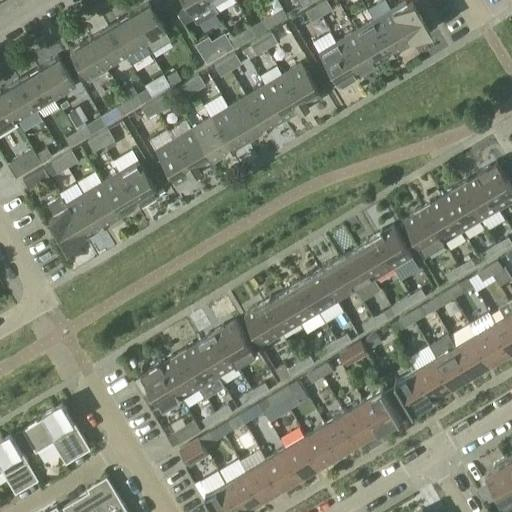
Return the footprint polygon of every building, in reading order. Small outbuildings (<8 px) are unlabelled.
[(196,23),(216,11),(211,3),(211,2),(210,0),(182,0),(191,14),(192,14),(196,23)] [(327,0),(322,0),(315,4),(322,14),(332,8),(327,0)] [(408,5),(404,0),(403,0),(391,8),(411,42),(425,34),(422,28),(427,25),(413,2),(408,5)] [(148,2),(128,14),(150,50),(170,38),(148,2)] [(305,10),(311,20),(322,14),(315,4),(305,10)] [(287,15),(282,7),(271,13),(276,21),(287,15)] [(411,42),(391,8),(373,18),(392,51),(396,48),(398,50),(411,42)] [(260,19),(265,27),(276,21),(271,13),(260,19)] [(128,14),(109,26),(125,54),(126,53),(131,62),(150,50),(128,14)] [(373,18),(355,29),(375,64),(389,55),(388,53),(392,51),(373,18)] [(250,25),(232,36),(237,45),(255,33),(250,25)] [(109,26),(89,38),(106,65),(125,54),(109,26)] [(355,29),(337,40),(356,72),(360,70),(362,72),(375,64),(355,29)] [(271,30),(260,37),(267,47),(277,41),(271,30)] [(221,43),(227,51),(237,45),(232,36),(221,43)] [(250,43),(256,53),(267,47),(260,37),(250,43)] [(85,77),(106,65),(89,38),(69,50),(85,77)] [(353,77),(352,75),(356,72),(337,40),(318,51),(338,86),(353,77)] [(235,52),(224,58),(230,68),(241,62),(235,52)] [(58,56),(38,68),(55,96),(75,84),(58,56)] [(214,64),(220,75),(230,68),(224,58),(214,64)] [(301,62),(282,73),(301,105),(305,103),(307,105),(321,96),(301,62)] [(38,68),(18,80),(35,107),(55,96),(38,68)] [(180,78),(175,69),(165,75),(170,84),(180,78)] [(205,83),(199,73),(188,80),(194,90),(205,83)] [(282,73),(264,84),(284,118),(298,110),(297,108),(301,105),(282,73)] [(154,81),(159,90),(170,84),(165,75),(154,81)] [(35,107),(18,80),(0,90),(0,93),(15,119),(35,107)] [(178,86),(184,96),(194,90),(188,80),(178,86)] [(271,126),(284,118),(264,84),(246,94),(265,127),(269,124),(271,126)] [(0,128),(15,119),(0,93),(0,128)] [(136,93),(126,99),(131,107),(141,101),(136,93)] [(246,94),(228,105),(248,139),(262,131),(261,129),(265,127),(246,94)] [(162,95),(153,100),(152,101),(158,111),(168,105),(162,95)] [(115,105),(120,114),(131,107),(126,99),(115,105)] [(142,107),(148,117),(158,111),(152,101),(142,107)] [(248,139),(228,105),(210,116),(229,148),(233,146),(235,148),(248,139)] [(75,108),(66,112),(74,126),(82,121),(75,108)] [(229,148),(210,116),(192,127),(212,161),(226,153),(225,151),(229,148)] [(90,131),(86,123),(75,130),(80,138),(90,131)] [(212,161),(192,127),(174,138),(193,170),(197,167),(199,169),(212,161)] [(107,128),(97,134),(103,144),(113,138),(107,128)] [(65,136),(69,144),(80,138),(75,130),(65,136)] [(87,140),(93,150),(103,144),(97,134),(87,140)] [(190,174),(189,172),(193,170),(174,138),(155,149),(175,183),(190,174)] [(40,160),(41,161),(51,155),(46,146),(36,153),(40,160)] [(32,147),(7,162),(15,175),(40,160),(32,147)] [(72,149),(61,156),(67,166),(78,160),(72,149)] [(51,162),(57,172),(67,166),(61,156),(51,162)] [(138,159),(119,170),(138,202),(142,200),(143,202),(158,193),(138,159)] [(511,183),(498,160),(478,171),(500,207),(511,200),(511,183)] [(49,176),(43,166),(23,179),(29,189),(49,176)] [(119,170),(101,181),(121,215),(135,207),(134,205),(138,202),(119,170)] [(479,173),(461,184),(482,218),(500,207),(478,171),(479,173)] [(121,215),(101,181),(83,192),(102,224),(106,221),(107,223),(121,215)] [(442,195),(463,229),(482,218),(461,184),(442,195)] [(83,192),(65,202),(85,237),(99,229),(98,226),(102,224),(83,192)] [(442,195),(424,206),(444,241),(463,229),(442,195)] [(60,196),(47,205),(51,211),(54,216),(49,219),(63,243),(68,239),(71,245),(85,237),(65,202),(64,203),(60,196)] [(405,218),(425,252),(444,241),(424,206),(405,218)] [(395,224),(376,235),(394,266),(413,255),(395,224)] [(376,235),(357,246),(375,277),(394,266),(376,235)] [(511,239),(509,235),(496,243),(500,250),(511,242),(511,239)] [(483,250),(488,257),(500,250),(496,243),(483,250)] [(357,246),(338,257),(357,288),(375,277),(357,246)] [(338,257),(320,268),(338,299),(357,288),(338,257)] [(476,264),(472,257),(459,265),(463,272),(476,264)] [(504,267),(498,258),(488,264),(493,273),(504,267)] [(478,270),(483,279),(493,273),(488,264),(478,270)] [(459,265),(446,273),(450,280),(463,272),(459,265)] [(320,268),(301,279),(320,310),(338,299),(320,268)] [(301,279),(283,290),(301,321),(320,310),(301,279)] [(460,281),(449,287),(454,296),(465,290),(460,281)] [(422,287),(411,294),(415,301),(426,294),(422,287)] [(438,293),(444,302),(454,296),(449,287),(438,293)] [(283,332),(301,321),(283,290),(264,301),(283,332)] [(400,301),(404,307),(415,301),(411,294),(400,301)] [(504,314),(494,319),(511,348),(511,304),(509,300),(500,306),(504,314)] [(245,313),(264,344),(283,332),(264,301),(245,313)] [(425,314),(419,304),(409,310),(415,320),(425,314)] [(385,310),(374,316),(378,323),(389,317),(385,310)] [(405,326),(415,320),(409,310),(399,317),(405,326)] [(363,323),(367,330),(378,323),(374,316),(363,323)] [(257,352),(236,318),(217,329),(238,364),(257,352)] [(494,364),(511,353),(511,348),(494,319),(475,331),(494,364)] [(238,364),(217,329),(199,340),(219,375),(238,364)] [(382,339),(377,330),(366,336),(372,346),(382,339)] [(475,331),(455,343),(475,376),(494,364),(475,331)] [(352,338),(348,332),(337,338),(341,345),(352,338)] [(326,345),(330,352),(341,345),(337,338),(326,345)] [(219,375),(199,340),(180,351),(201,386),(219,375)] [(367,349),(361,340),(351,346),(356,355),(367,349)] [(455,343),(436,354),(455,387),(475,376),(455,343)] [(162,362),(161,360),(161,361),(182,397),(201,386),(180,351),(162,362)] [(315,361),(311,354),(299,360),(304,368),(315,361)] [(416,366),(436,399),(455,387),(436,354),(416,366)] [(328,359),(318,366),(323,375),(334,369),(328,359)] [(288,367),(293,374),(304,368),(299,360),(288,367)] [(141,372),(163,408),(182,397),(161,361),(141,372)] [(307,372),(313,381),(323,375),(318,366),(307,372)] [(396,378),(415,411),(436,399),(416,366),(396,378)] [(265,381),(253,388),(257,396),(270,388),(265,381)] [(289,383),(278,389),(284,398),(295,392),(289,383)] [(383,385),(363,397),(383,430),(403,418),(383,385)] [(240,396),(244,403),(257,396),(253,388),(240,396)] [(268,395),(274,404),(284,398),(278,389),(268,395)] [(363,397),(344,409),(363,442),(383,430),(363,397)] [(91,448),(63,400),(43,413),(45,416),(23,429),(36,451),(54,441),(66,462),(91,448)] [(233,410),(229,403),(216,411),(220,418),(233,410)] [(249,406),(239,412),(245,422),(255,416),(249,406)] [(324,421),(344,454),(363,442),(344,409),(324,421)] [(203,418),(207,425),(220,418),(216,411),(203,418)] [(228,419),(233,429),(245,422),(239,412),(228,419)] [(195,418),(173,431),(179,442),(201,429),(195,418)] [(304,432),(324,465),(344,454),(324,421),(304,432)] [(210,429),(200,435),(206,446),(216,439),(210,429)] [(0,472),(3,471),(16,492),(39,479),(11,431),(0,438),(0,472)] [(285,444),(305,477),(324,465),(304,432),(285,444)] [(210,453),(205,446),(206,446),(200,435),(180,447),(190,465),(210,453)] [(285,444),(265,456),(285,489),(305,477),(285,444)] [(265,500),(285,489),(265,456),(246,467),(265,500)] [(511,497),(511,466),(507,459),(505,456),(504,457),(495,462),(494,465),(494,467),(486,472),(504,503),(511,497)] [(246,467),(226,479),(245,511),(265,500),(246,467)] [(129,511),(109,479),(63,506),(66,511),(129,511)] [(206,491),(218,511),(245,511),(226,479),(206,491)]
